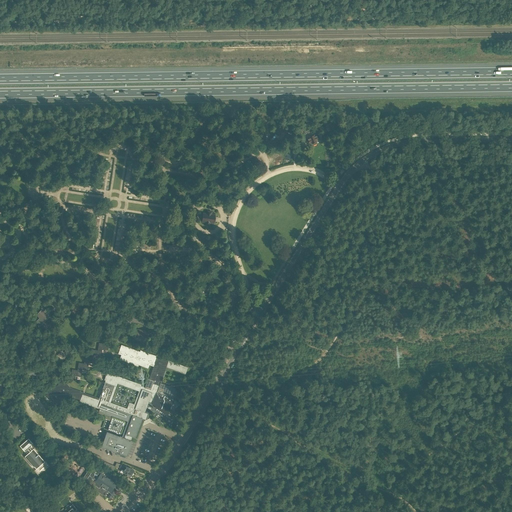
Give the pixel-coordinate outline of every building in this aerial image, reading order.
[(279,135),(284,130),(278,125),(273,130),(279,135)] [(314,137),(314,135),(309,137),(310,139),(306,140),(307,144),(311,143),(312,144),(316,142),(316,141),(320,140),(318,135),(314,137)] [(211,215),(212,212),(207,211),(207,214),(203,213),(203,214),(203,215),(202,214),(202,215),(201,215),(200,215),(199,215),(197,215),(197,219),(198,219),(199,220),(200,220),(201,220),(201,221),(202,221),(202,222),(206,223),(205,225),(209,226),(210,223),(214,224),(215,215),(211,215)] [(42,309),(36,315),(40,319),(39,319),(43,323),(49,317),(42,309)] [(148,337),(149,332),(136,329),(135,334),(134,337),(144,340),(145,337),(148,337)] [(21,336),(14,343),(19,347),(26,340),(21,336)] [(104,344),(99,343),(98,350),(92,350),(91,357),(85,356),(84,364),(78,363),(77,370),(72,370),(71,376),(75,377),(75,376),(81,377),(82,370),(87,371),(89,363),(94,364),(95,356),(101,357),(102,350),(108,351),(109,344),(104,343),(104,344)] [(163,360),(156,357),(156,356),(140,350),(139,352),(137,351),(121,345),(118,354),(119,355),(120,355),(121,355),(119,360),(135,366),(136,363),(139,364),(138,365),(148,369),(149,365),(153,367),(149,379),(148,379),(144,387),(141,386),(141,385),(115,375),(114,376),(106,374),(104,380),(105,381),(99,398),(70,388),(64,380),(46,395),(55,407),(68,396),(80,400),(79,402),(99,409),(98,411),(128,422),(122,437),(107,432),(101,448),(127,457),(132,441),(131,441),(132,437),(135,438),(142,419),(141,418),(144,412),(145,413),(148,402),(152,404),(156,406),(155,407),(167,416),(168,416),(174,398),(175,398),(175,399),(178,391),(175,390),(175,389),(161,383),(166,367),(185,374),(188,367),(164,359),(163,360)] [(68,356),(70,353),(65,351),(64,352),(60,350),(57,356),(64,359),(66,355),(68,356)] [(38,368),(28,370),(29,377),(36,375),(36,376),(39,375),(38,368)] [(32,443),(28,438),(19,445),(24,451),(27,449),(29,451),(24,456),(33,467),(34,466),(36,469),(45,462),(35,451),(35,452),(32,449),(31,450),(28,447),(32,443)] [(113,471),(115,466),(104,462),(103,466),(113,471)] [(126,467),(121,465),(117,463),(115,466),(119,468),(119,469),(124,471),(123,473),(126,474),(127,475),(126,477),(130,478),(131,476),(134,470),(126,467)] [(95,471),(90,468),(82,480),(87,483),(87,484),(105,496),(108,491),(110,492),(115,484),(104,477),(105,476),(99,472),(96,470),(95,471)]
